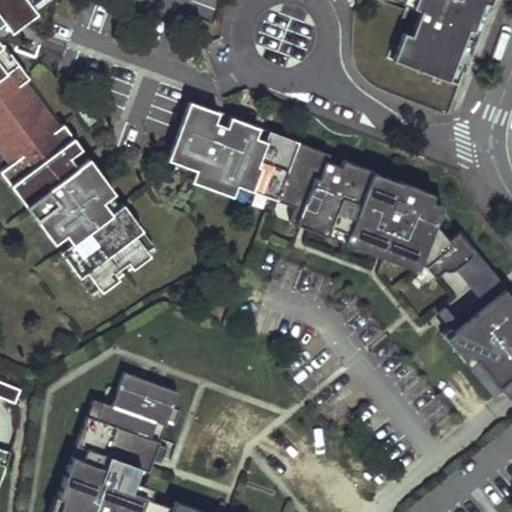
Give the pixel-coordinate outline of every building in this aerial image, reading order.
[(100,291),(117,278),(113,272),(126,262),(131,268),(149,255),(145,250),(133,234),(140,229),(122,203),(118,206),(109,212),(101,200),(109,194),(113,192),(87,157),(83,159),(75,165),(68,156),(76,150),(79,148),(62,123),(56,127),(22,81),(28,77),(9,52),(5,54),(0,58),(0,44),(0,21),(1,20),(9,30),(10,31),(36,12),(31,4),(36,0),(0,0),(0,148),(10,161),(2,167),(0,168),(0,171),(16,194),(20,192),(28,186),(35,195),(27,201),(23,203),(51,241),(55,238),(63,233),(70,241),(61,247),(58,250),(77,276),(84,271),(97,287),(100,291)] [(36,0),(31,4),(36,12),(51,0),(36,0)] [(430,0),(426,11),(420,9),(420,10),(410,35),(403,32),(392,60),(448,81),(453,67),(464,40),(454,36),(458,26),(468,29),(473,31),(480,12),(484,3),(490,5),(491,0),(430,0)] [(404,0),(403,4),(420,10),(420,9),(426,11),(430,0),(404,0)] [(453,67),(464,71),(486,14),(480,12),(473,31),(468,29),(458,26),(454,36),(464,40),(453,67)] [(0,21),(0,36),(9,30),(1,20),(0,21)] [(239,120),(188,100),(170,147),(198,158),(212,121),(236,130),(239,120)] [(78,111),(88,124),(95,119),(86,106),(78,111)] [(235,184),(268,196),(277,199),(298,141),(268,130),(264,140),(254,137),(258,127),(239,120),(236,130),(212,121),(198,158),(170,147),(166,159),(174,162),(194,169),(190,179),(190,180),(231,196),(232,193),(235,184)] [(329,153),(298,141),(277,199),(295,206),(307,211),(308,208),(319,212),(316,220),(421,258),(419,262),(426,265),(435,275),(444,268),(446,269),(449,269),(452,269),(455,267),(470,255),(472,253),(472,250),(472,249),(471,247),(457,231),(448,238),(435,222),(442,203),(430,199),(433,192),(399,179),(397,186),(370,176),(372,170),(342,158),(340,165),(326,160),(329,153)] [(0,148),(0,164),(2,167),(10,161),(0,148)] [(83,159),(76,150),(68,156),(75,165),(83,159)] [(342,158),(329,153),(326,160),(340,165),(342,158)] [(174,162),(170,171),(190,179),(194,169),(174,162)] [(399,179),(372,170),(370,176),(397,186),(399,179)] [(232,193),(265,205),(268,196),(235,184),(232,193)] [(28,186),(20,192),(27,201),(35,195),(28,186)] [(118,206),(109,194),(101,200),(109,212),(118,206)] [(295,206),(290,221),(417,268),(419,262),(421,258),(316,220),(319,212),(308,208),(307,211),(295,206)] [(145,250),(153,245),(140,229),(133,234),(145,250)] [(63,233),(55,238),(61,247),(70,241),(63,233)] [(504,287),(471,247),(472,249),(472,250),(472,253),(470,255),(455,267),(484,303),(504,287)] [(77,276),(89,292),(97,287),(84,271),(77,276)] [(511,319),(511,320),(511,319),(511,297),(504,287),(484,303),(476,310),(487,323),(475,333),(464,320),(444,337),(490,392),(491,390),(504,393),(507,397),(511,392),(511,319)] [(208,511),(175,500),(172,506),(145,496),(146,494),(139,492),(131,488),(143,455),(152,459),(159,440),(150,436),(156,420),(165,423),(178,390),(124,370),(112,403),(102,400),(96,417),(87,413),(75,443),(85,447),(81,457),(71,454),(57,495),(62,496),(55,511),(208,511)] [(21,389),(0,381),(0,397),(15,403),(21,389)] [(102,400),(93,396),(87,413),(96,417),(102,400)] [(150,436),(159,440),(165,423),(156,420),(150,436)] [(85,447),(75,443),(71,454),(81,457),(85,447)] [(139,492),(152,459),(143,455),(131,488),(139,492)]
